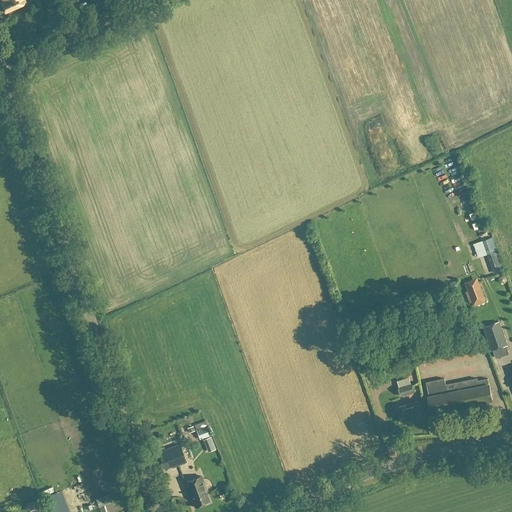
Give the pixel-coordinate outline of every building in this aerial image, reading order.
[(24,0),(1,0),(3,4),(1,5),(5,14),(27,4),(24,0)] [(464,284),(474,308),(485,303),(476,279),(464,284)] [(498,323),(483,329),(491,352),(506,346),(498,323)] [(411,386),(410,387),(408,379),(396,382),(398,390),(400,397),(413,393),(411,386)] [(425,383),(431,414),(491,402),(487,380),(477,381),(476,379),(445,385),(444,380),(425,383)] [(418,402),(400,407),(404,423),(411,422),(411,423),(422,420),(420,411),(421,411),(418,402)] [(198,440),(210,437),(207,428),(196,431),(198,440)] [(207,447),(213,445),(211,437),(204,440),(207,447)] [(178,447),(158,454),(165,470),(184,463),(178,447)] [(206,492),(200,477),(184,483),(189,496),(190,496),(195,508),(209,503),(205,492),(206,492)] [(114,511),(111,503),(112,503),(109,495),(97,499),(100,507),(103,506),(104,511),(114,511)] [(37,501),(25,505),(27,511),(31,511),(40,509),(37,501)]
